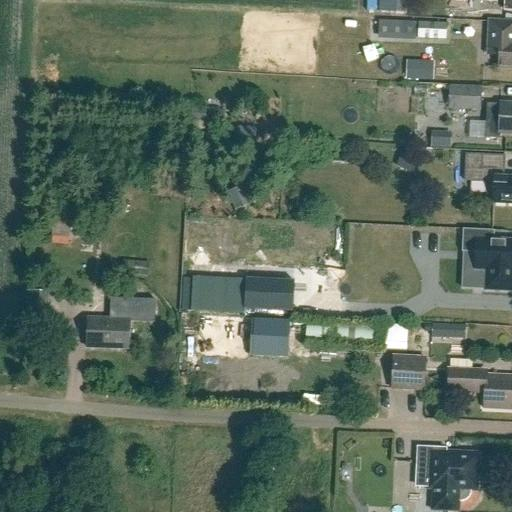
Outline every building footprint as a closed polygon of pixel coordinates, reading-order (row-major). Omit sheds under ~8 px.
[(511,0),(503,0),(503,12),(511,12),(511,0)] [(416,23),(380,21),(379,37),(415,39),(416,23)] [(511,69),(511,22),(487,22),(486,56),(498,56),(498,69),(511,69)] [(445,43),(446,24),(418,23),(417,42),(445,43)] [(420,77),(420,63),(405,63),(405,77),(420,77)] [(479,111),(480,87),(448,86),(447,110),(479,111)] [(485,109),(484,140),(498,141),(498,135),(511,135),(511,105),(498,105),(498,109),(485,109)] [(398,167),(414,174),(419,160),(403,154),(398,167)] [(503,156),(465,154),(464,181),(492,182),(491,203),(511,204),(511,178),(502,178),(503,156)] [(463,231),(461,253),(475,254),(474,270),(486,270),(485,290),(511,292),(511,283),(511,242),(494,241),(494,232),(463,231)] [(146,276),(148,264),(124,262),(122,274),(146,276)] [(245,280),(244,310),(292,312),(294,282),(245,280)] [(47,337),(49,295),(27,293),(25,335),(47,337)] [(89,320),(88,349),(128,350),(129,323),(154,323),(155,301),(109,300),(109,320),(89,320)] [(381,324),(306,319),(305,341),(379,346),(381,324)] [(250,357),(288,358),(290,322),(252,320),(250,357)] [(463,327),(432,326),(432,340),(463,341),(463,327)] [(425,391),(426,357),(393,355),(392,389),(425,391)] [(511,410),(511,377),(485,376),(485,375),(478,375),(478,372),(448,370),(447,392),(483,394),(482,409),(511,410)] [(477,483),(477,476),(482,471),(478,466),(478,455),(445,454),(445,450),(418,449),(417,486),(434,487),(434,509),(453,510),(453,502),(462,502),(466,501),(470,498),(471,494),(472,482),(477,483)]
